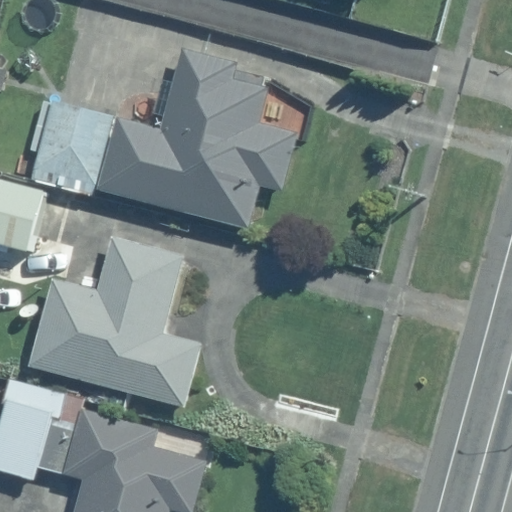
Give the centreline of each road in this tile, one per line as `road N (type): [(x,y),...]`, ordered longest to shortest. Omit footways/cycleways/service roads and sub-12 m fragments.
road 1 (residential): [(149,0),(511,92)]
road 2 (secondary): [(511,354),(470,511)]
